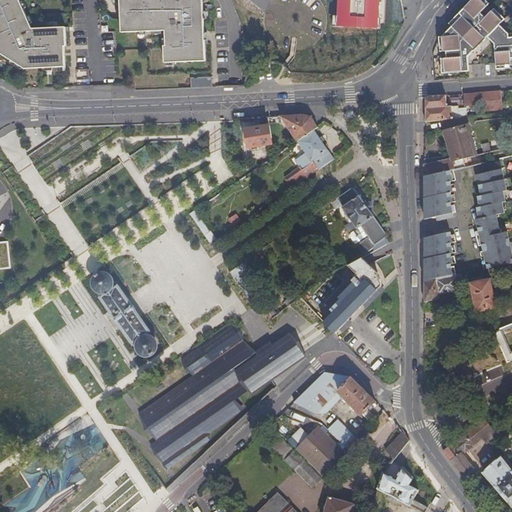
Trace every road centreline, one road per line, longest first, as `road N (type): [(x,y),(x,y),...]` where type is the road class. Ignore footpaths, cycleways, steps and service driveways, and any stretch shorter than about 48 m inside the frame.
road 1 (tertiary): [(9,108),(351,95),(396,79)]
road 2 (residential): [(412,401),(382,393),(350,364),(330,358),(161,511)]
road 3 (tertiary): [(412,401),(408,155),(396,79)]
